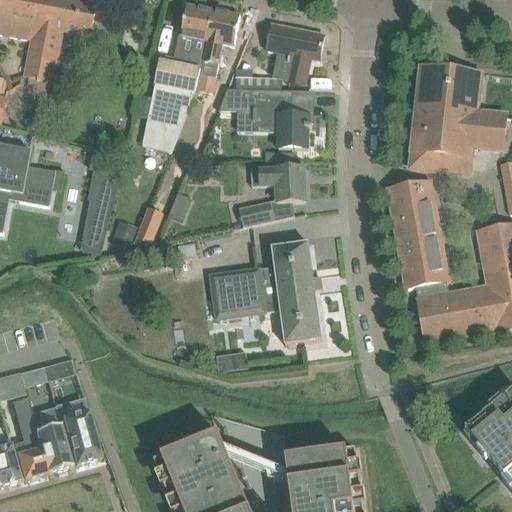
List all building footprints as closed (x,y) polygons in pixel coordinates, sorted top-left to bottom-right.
[(25,80),(35,82),(51,0),(1,0),(0,10),(0,37),(15,40),(32,43),(25,80)] [(63,0),(51,0),(35,82),(54,86),(64,34),(93,40),(99,7),(63,0)] [(180,67),(163,153),(174,155),(190,113),(193,105),(200,86),(202,78),(203,71),(214,13),(188,8),(182,39),(194,41),(188,69),(180,67)] [(203,71),(202,78),(216,81),(223,47),(235,50),(237,38),(241,18),(214,13),(203,71)] [(293,58),(288,86),(306,89),(311,62),(320,64),(325,38),(273,27),(269,46),(268,53),(293,58)] [(161,63),(144,149),(163,153),(180,67),(161,63)] [(412,170),(432,172),(470,176),(473,150),(503,153),(506,138),(508,118),(476,115),(481,75),(423,69),(412,170)] [(237,81),(237,93),(282,94),(282,82),(253,81),(237,81)] [(229,93),(219,118),(222,118),(222,117),(254,118),(254,128),(255,128),(255,133),(274,134),(274,135),(280,135),(279,152),(309,152),(309,133),(309,132),(312,132),(312,129),(312,127),(312,118),(311,118),(311,119),(288,118),(288,108),(294,108),(294,94),(282,94),(237,93),(229,93)] [(140,118),(149,120),(152,99),(143,97),(140,118)] [(0,235),(4,237),(11,203),(51,210),(54,192),(62,193),(65,174),(56,173),(56,175),(30,170),(31,163),(33,154),(0,147),(0,235)] [(511,166),(503,168),(507,193),(511,192),(511,166)] [(305,172),(286,173),(252,174),(253,190),(261,190),(261,191),(280,191),(281,206),(307,205),(305,172)] [(120,178),(94,173),(89,203),(91,204),(82,252),(84,253),(83,255),(101,258),(120,178)] [(426,345),(498,332),(498,336),(511,333),(511,229),(481,235),(491,292),(450,299),(430,185),(390,192),(408,292),(417,291),(419,304),(426,345)] [(163,222),(171,200),(156,194),(148,216),(163,222)] [(180,195),(171,220),(184,224),(193,200),(180,195)] [(240,211),(244,231),(276,224),(271,204),(240,211)] [(132,252),(139,230),(120,224),(113,246),(132,252)] [(143,226),(134,248),(155,243),(159,232),(143,226)] [(196,245),(179,247),(180,259),(197,257),(196,245)] [(282,314),(283,320),(286,348),(303,346),(323,343),(309,246),(290,249),(274,251),(273,251),(276,270),(212,279),(218,323),(282,314)] [(70,364),(57,367),(61,381),(74,377),(70,364)] [(45,373),(33,376),(35,386),(48,383),(45,373)] [(22,376),(20,376),(24,391),(34,388),(30,374),(22,376)] [(6,383),(0,384),(0,400),(11,398),(6,383)] [(511,511),(511,395),(502,403),(500,401),(490,409),(492,411),(467,433),(481,450),(478,452),(486,462),(489,460),(505,480),(503,482),(511,492),(511,491),(511,511)] [(28,402),(13,406),(24,445),(15,448),(24,484),(27,483),(28,482),(31,485),(38,483),(39,479),(45,478),(48,477),(34,424),(28,402)] [(65,421),(63,422),(70,449),(66,450),(72,470),(76,469),(76,470),(78,469),(86,466),(89,469),(96,467),(97,463),(99,463),(101,463),(88,415),(86,415),(86,416),(65,421)] [(287,462),(286,450),(284,438),(212,418),(220,437),(156,463),(176,511),(364,511),(357,452),(287,462)] [(34,424),(48,477),(49,477),(51,476),(69,471),(72,471),(72,470),(66,450),(60,428),(58,429),(46,432),(43,421),(34,424)] [(9,442),(0,444),(0,488),(0,490),(1,490),(3,489),(18,485),(21,485),(9,442)]
